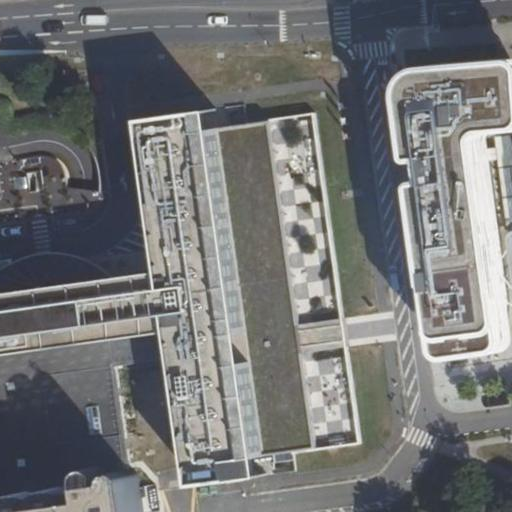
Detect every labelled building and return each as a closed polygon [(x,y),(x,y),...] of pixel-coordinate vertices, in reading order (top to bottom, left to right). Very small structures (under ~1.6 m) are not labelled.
[(426,181),(424,185),(445,348),(451,355),(458,356),(503,350),(508,348),(511,344),(511,340),(511,332),(486,140),(487,134),(491,131),(511,128),(511,64),(508,62),(430,67),(418,74),(412,85),(411,94),(419,154),(423,158),(430,157),(433,180),(426,181)] [(204,111),(147,119),(168,268),(173,267),(174,275),(169,275),(171,287),(208,282),(208,288),(202,288),(204,302),(210,301),(211,310),(175,314),(176,323),(180,323),(181,329),(176,329),(180,358),(198,485),(256,477),(253,456),(265,455),(220,129),(207,131),(204,111)] [(220,129),(265,455),(316,448),(301,340),(270,123),(220,129)] [(0,353),(170,330),(162,269),(114,275),(104,264),(88,256),(62,251),(37,254),(0,269),(0,353)] [(168,268),(162,269),(170,330),(176,329),(181,329),(180,323),(176,323),(175,314),(211,310),(210,301),(204,302),(202,288),(208,288),(208,282),(171,287),(169,275),(174,275),(173,267),(168,268)] [(176,329),(170,330),(0,353),(0,492),(7,494),(16,496),(24,492),(30,488),(37,489),(45,491),(52,491),(58,486),(66,483),(73,485),(83,487),(101,484),(100,482),(127,479),(125,462),(129,461),(117,366),(180,358),(176,329)] [(256,477),(268,475),(265,455),(253,456),(256,477)] [(145,511),(141,474),(127,479),(100,482),(101,484),(83,487),(73,485),(66,483),(58,486),(52,491),(45,491),(37,489),(30,488),(24,492),(16,496),(7,494),(0,492),(0,511),(145,511)]
